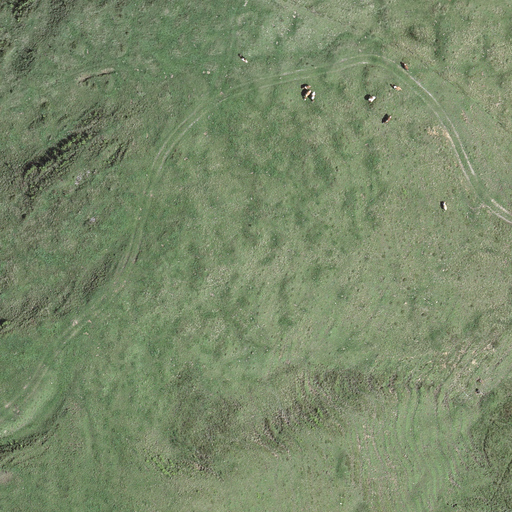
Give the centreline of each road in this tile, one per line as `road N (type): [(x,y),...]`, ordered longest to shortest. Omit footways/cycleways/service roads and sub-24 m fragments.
road 1 (track): [(0,439),(48,406),(129,267),(175,142),(250,76),(365,57),(404,68),(458,127),(486,188),(511,211)]
road 2 (track): [(250,76),(90,69),(0,102)]
